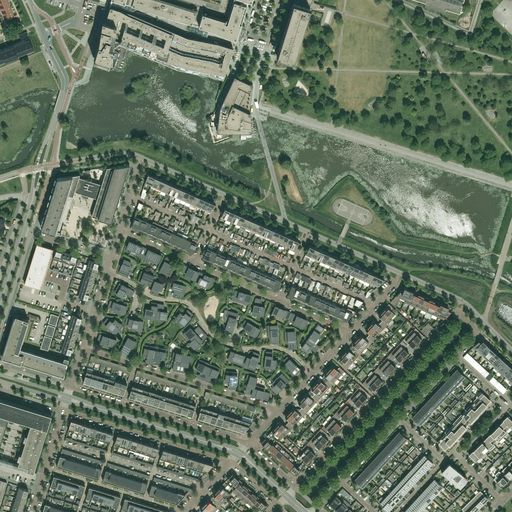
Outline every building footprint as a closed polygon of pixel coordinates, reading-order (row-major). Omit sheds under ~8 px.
[(0,9),(9,5),(7,0),(0,3),(0,9)] [(208,76),(223,80),(225,74),(229,62),(247,4),(248,0),(112,0),(106,20),(102,19),(100,32),(97,47),(93,59),(102,62),(103,63),(119,70),(128,53),(148,57),(177,69),(208,76)] [(309,7),(310,3),(311,3),(311,0),(296,0),(295,3),(294,2),(294,3),(293,2),(276,56),(293,61),(310,7),(309,7)] [(464,1),(464,0),(419,0),(426,2),(425,4),(446,11),(447,8),(460,13),(463,5),(462,4),(463,1),(464,1)] [(9,5),(0,9),(0,11),(1,11),(2,15),(12,11),(9,5)] [(4,18),(1,19),(2,21),(17,15),(14,16),(12,11),(2,15),(4,18)] [(30,40),(0,51),(0,62),(5,60),(6,61),(18,56),(17,55),(33,49),(30,40)] [(250,107),(253,84),(234,76),(221,103),(220,106),(216,131),(252,131),(251,118),(250,107)] [(111,222),(122,187),(129,164),(108,167),(106,167),(101,184),(100,188),(97,199),(91,216),(102,219),(101,221),(98,220),(95,228),(101,230),(105,220),(111,222)] [(151,185),(155,177),(148,173),(147,174),(147,176),(145,182),(151,185)] [(61,235),(72,198),(74,192),(79,177),(80,175),(57,178),(41,229),(61,235)] [(156,187),(160,179),(157,178),(158,177),(155,176),(155,177),(151,185),(150,187),(155,190),(156,187)] [(97,199),(100,188),(101,184),(79,177),(74,192),(83,194),(82,196),(88,198),(88,196),(97,199)] [(161,190),(165,182),(165,181),(162,180),(163,179),(160,178),(160,179),(156,187),(161,190)] [(166,192),(170,184),(170,183),(167,182),(168,181),(165,180),(165,181),(165,182),(161,190),(166,192)] [(171,195),(175,186),(175,185),(172,184),(173,184),(170,183),(170,184),(166,192),(165,193),(171,195)] [(175,197),(179,188),(180,188),(177,186),(175,185),(175,186),(171,195),(175,197)] [(181,198),(184,190),(185,190),(182,189),(182,188),(180,187),(180,188),(179,188),(175,197),(181,199),(181,198)] [(186,200),(189,193),(190,192),(187,191),(187,190),(185,189),(185,190),(184,190),(181,198),(186,200)] [(190,204),(194,195),(195,194),(192,193),(192,192),(190,191),(190,192),(189,193),(186,200),(185,202),(190,204)] [(195,207),(199,197),(199,196),(197,195),(195,194),(194,195),(190,204),(190,205),(195,207)] [(200,208),(204,199),(204,198),(202,197),(200,196),(199,196),(199,197),(195,207),(197,208),(197,207),(200,208)] [(205,210),(209,201),(207,200),(207,199),(205,198),(204,198),(204,199),(200,208),(205,210)] [(210,214),(214,204),(215,203),(209,201),(205,210),(204,211),(210,214),(209,214),(210,214)] [(230,210),(225,207),(220,217),(221,217),(225,219),(229,210),(230,210)] [(230,222),(234,213),(235,212),(232,211),(232,210),(230,209),(230,210),(229,210),(225,219),(230,222)] [(236,223),(239,215),(240,214),(237,213),(237,212),(235,211),(235,212),(234,213),(230,222),(231,222),(231,221),(236,223)] [(240,226),(244,217),(245,216),(242,215),(240,214),(239,215),(236,223),(235,224),(240,226)] [(138,227),(142,219),(134,216),(132,223),(131,225),(138,228),(138,227)] [(245,228),(249,219),(250,218),(247,217),(245,216),(244,217),(240,226),(245,228)] [(143,230),(147,221),(142,218),(142,219),(138,227),(138,228),(141,229),(140,230),(143,231),(143,230)] [(250,230),(254,221),(252,220),(252,219),(250,218),(249,219),(245,228),(250,230)] [(255,233),(259,224),(259,223),(257,222),(257,221),(255,220),(254,221),(250,230),(255,233)] [(148,232),(152,224),(147,222),(147,221),(143,230),(146,231),(145,232),(148,233),(148,232)] [(153,235),(158,224),(153,222),(152,224),(148,232),(151,234),(150,234),(153,235)] [(260,235),(264,226),(264,225),(262,224),(262,223),(260,222),(259,223),(259,224),(255,233),(260,235)] [(158,237),(163,226),(158,224),(153,235),(155,236),(158,237)] [(265,237),(269,228),(269,227),(267,226),(265,224),(264,225),(264,226),(260,235),(259,236),(265,238),(265,237)] [(163,239),(168,228),(163,226),(158,237),(160,238),(163,240),(163,239)] [(270,239),(274,230),(274,229),(272,228),(270,227),(269,227),(269,228),(265,237),(270,239)] [(168,241),(172,232),(173,230),(168,228),(163,239),(165,240),(165,241),(167,242),(168,241)] [(275,241),(279,232),(277,231),(277,230),(274,229),(274,230),(270,239),(275,241)] [(280,244),(284,234),(282,233),(282,232),(280,231),(279,232),(275,241),(280,244)] [(173,243),(177,234),(172,232),(168,241),(170,242),(170,243),(172,244),(173,243)] [(285,245),(289,236),(286,235),(287,234),(284,233),(284,234),(280,244),(285,246),(285,245)] [(178,246),(181,237),(177,235),(177,234),(173,243),(175,245),(177,246),(178,246)] [(290,248),(294,239),(294,238),(291,237),(292,237),(289,236),(285,245),(290,247),(290,248)] [(183,247),(186,239),(181,237),(178,246),(180,247),(182,248),(183,248),(183,247)] [(295,250),(299,241),(299,240),(294,238),(294,239),(290,248),(295,250)] [(188,249),(191,241),(186,239),(183,247),(183,248),(185,249),(187,250),(188,250),(188,249)] [(193,252),(196,244),(198,241),(192,239),(191,241),(188,249),(188,250),(193,252)] [(139,253),(142,246),(136,244),(137,243),(136,243),(136,244),(129,241),(125,250),(130,252),(131,249),(137,252),(139,253)] [(24,283),(41,289),(53,248),(37,243),(29,268),(24,283)] [(314,247),(309,245),(304,256),(305,256),(310,258),(314,248),(314,247)] [(208,259),(212,249),(207,247),(203,257),(208,259)] [(314,260),(319,250),(319,249),(317,248),(315,247),(314,247),(314,248),(310,258),(314,260)] [(58,261),(61,251),(56,249),(53,259),(58,261)] [(157,264),(161,255),(156,252),(148,249),(145,256),(148,257),(153,259),(152,262),(157,264)] [(213,260),(217,253),(212,250),(212,249),(208,259),(210,260),(210,261),(213,262),(213,261),(213,260)] [(320,261),(324,252),(322,251),(322,250),(320,249),(319,249),(319,250),(314,260),(315,260),(315,259),(320,261)] [(63,262),(66,253),(61,251),(58,261),(63,262)] [(325,263),(329,254),(327,253),(327,252),(324,251),(324,252),(320,261),(325,263)] [(69,264),(72,254),(66,253),(63,262),(69,264)] [(218,263),(222,255),(217,253),(213,260),(213,261),(215,262),(215,263),(218,264),(218,263)] [(330,266),(334,257),(334,256),(332,255),(332,254),(329,253),(329,254),(325,263),(330,266)] [(74,266),(77,256),(72,254),(69,264),(74,266)] [(223,266),(227,256),(226,257),(222,255),(218,263),(220,264),(220,265),(222,266),(223,266)] [(335,268),(339,259),(339,258),(336,257),(337,257),(334,255),(334,256),(334,257),(330,266),(335,268)] [(228,268),(232,258),(227,256),(223,266),(225,267),(227,268),(228,268)] [(169,266),(170,264),(167,262),(169,259),(166,257),(163,263),(158,272),(163,275),(163,274),(164,272),(170,275),(173,268),(169,266)] [(233,270),(237,260),(232,258),(228,268),(230,269),(232,270),(233,270)] [(339,271),(344,261),(344,260),(341,259),(342,259),(339,258),(339,259),(335,268),(334,269),(339,271)] [(97,268),(99,262),(89,259),(87,265),(97,268)] [(127,270),(129,265),(131,261),(124,259),(123,262),(122,264),(121,264),(122,265),(118,272),(128,276),(130,271),(127,270)] [(238,272),(242,262),(237,260),(233,270),(235,271),(235,272),(237,273),(238,272)] [(345,272),(349,263),(346,261),(347,261),(344,260),(344,261),(339,271),(340,270),(345,272)] [(242,274),(247,265),(242,262),(238,272),(240,273),(240,274),(242,275),(242,274)] [(350,274),(354,265),(351,264),(352,263),(349,262),(349,263),(345,272),(350,274)] [(354,277),(358,268),(359,267),(356,266),(356,265),(354,264),(354,265),(350,274),(354,277)] [(95,273),(97,268),(87,265),(85,270),(95,273)] [(247,276),(252,267),(247,265),(242,274),(245,275),(245,276),(247,277),(247,276)] [(359,280),(363,270),(364,269),(361,268),(359,266),(359,267),(358,268),(354,277),(354,278),(359,280)] [(195,281),(199,271),(193,269),(194,268),(193,268),(193,269),(188,267),(186,273),(191,276),(190,278),(195,281)] [(252,279),(257,269),(252,267),(247,276),(250,278),(252,279)] [(257,281),(262,271),(257,269),(252,279),(255,280),(257,281)] [(364,281),(368,272),(369,271),(366,270),(364,269),(363,270),(359,280),(360,279),(364,281)] [(94,278),(95,273),(85,270),(84,275),(94,278)] [(151,281),(153,275),(151,274),(144,271),(142,277),(139,276),(137,280),(144,283),(144,284),(144,283),(147,284),(148,280),(151,281)] [(262,284),(262,283),(267,273),(262,271),(257,281),(260,282),(262,284)] [(370,282),(373,274),(374,274),(371,272),(369,271),(368,272),(364,281),(369,283),(370,282)] [(267,285),(271,276),(267,273),(262,283),(265,284),(265,285),(267,286),(267,285)] [(212,283),(214,278),(207,275),(207,274),(206,275),(204,274),(203,278),(200,277),(197,283),(200,284),(206,287),(209,281),(212,283)] [(377,286),(383,280),(384,278),(374,274),(373,274),(370,282),(377,285),(377,286)] [(92,283),(94,278),(84,275),(82,280),(92,283)] [(157,293),(161,283),(155,280),(156,276),(153,275),(151,281),(154,282),(151,291),(153,291),(152,292),(153,292),(157,293)] [(272,287),(276,278),(271,276),(267,285),(270,286),(269,287),(272,288),(272,287)] [(277,290),(282,280),(281,280),(276,278),(272,287),(277,290)] [(90,288),(92,283),(82,280),(81,285),(90,288)] [(126,293),(125,292),(127,290),(133,294),(134,291),(119,282),(117,287),(119,288),(117,294),(123,297),(125,292),(126,293)] [(185,291),(186,285),(176,283),(173,282),(172,288),(175,289),(173,293),(176,294),(175,295),(176,295),(176,294),(180,295),(182,290),(185,291)] [(293,296),(297,287),(292,285),(292,284),(287,294),(293,297),(293,296)] [(89,293),(90,288),(81,285),(79,290),(89,293)] [(298,298),(302,289),(297,287),(293,296),(293,297),(295,298),(297,299),(298,298)] [(404,302),(410,290),(409,289),(404,287),(403,290),(402,290),(401,289),(390,302),(395,307),(396,307),(400,297),(405,299),(404,302)] [(249,301),(251,295),(242,292),(242,291),(242,292),(234,289),(232,296),(238,298),(237,301),(242,302),(243,300),(249,301)] [(303,300),(307,291),(302,289),(298,298),(297,299),(300,300),(302,301),(303,300)] [(410,304),(415,292),(410,290),(410,289),(409,289),(410,290),(404,302),(410,304)] [(87,299),(89,293),(79,290),(77,296),(87,299)] [(307,302),(312,293),(307,291),(303,300),(302,301),(305,302),(305,303),(307,304),(307,303),(308,302),(307,302)] [(415,307),(421,294),(420,294),(415,292),(410,304),(415,307)] [(312,305),(317,296),(312,293),(307,302),(308,302),(307,303),(310,304),(310,305),(312,306),(312,305),(313,305),(312,305)] [(421,309),(426,297),(426,296),(426,297),(421,294),(420,294),(421,294),(415,307),(421,309)] [(317,307),(321,298),(317,296),(312,305),(313,305),(312,305),(315,306),(315,307),(317,308),(317,307)] [(263,316),(265,306),(261,306),(262,305),(261,305),(261,306),(257,305),(258,298),(255,297),(254,304),(252,311),(258,312),(258,315),(263,316)] [(426,311),(432,299),(431,299),(426,297),(421,309),(426,311)] [(322,309),(326,300),(321,298),(317,307),(320,309),(319,309),(322,310),(322,309)] [(432,314),(437,302),(437,301),(437,302),(432,299),(426,311),(432,314)] [(327,311),(331,302),(326,300),(322,309),(322,310),(325,311),(324,311),(327,312),(327,311)] [(124,315),(127,305),(121,304),(122,303),(121,303),(121,304),(116,302),(113,301),(112,305),(109,304),(108,307),(114,309),(120,311),(119,313),(124,315)] [(155,320),(158,303),(154,302),(153,309),(151,309),(151,308),(151,309),(146,308),(145,315),(150,316),(150,318),(150,319),(155,320)] [(332,314),(336,306),(336,304),(331,302),(327,311),(327,312),(330,313),(329,313),(332,315),(332,314)] [(437,316),(443,304),(442,304),(437,302),(432,314),(437,316)] [(166,319),(167,312),(162,311),(162,310),(162,311),(160,310),(161,304),(158,303),(155,320),(156,317),(166,319)] [(391,310),(394,308),(389,303),(388,303),(389,304),(386,306),(382,310),(390,318),(394,313),(391,310)] [(443,319),(451,311),(450,311),(447,310),(448,307),(443,304),(437,316),(438,315),(442,317),(442,318),(443,319)] [(285,318),(288,311),(281,308),(281,307),(280,308),(275,305),(271,315),(276,317),(276,316),(277,314),(282,316),(285,318)] [(337,316),(341,307),(341,308),(336,306),(332,314),(335,315),(334,316),(337,317),(337,316)] [(342,318),(346,309),(341,307),(337,316),(339,317),(339,318),(342,319),(342,318)] [(347,318),(352,313),(354,311),(347,308),(346,309),(342,318),(346,320),(347,318)] [(235,321),(237,313),(228,310),(226,315),(227,315),(229,316),(225,328),(232,330),(233,327),(234,324),(235,321),(236,321),(235,321)] [(385,326),(392,319),(390,318),(382,310),(378,315),(383,319),(381,322),(380,321),(380,322),(385,326)] [(184,324),(193,314),(190,312),(188,314),(185,312),(183,315),(183,314),(183,313),(182,314),(180,312),(175,317),(184,324)] [(56,325),(58,316),(51,314),(48,323),(56,325)] [(80,322),(82,317),(72,314),(70,319),(80,322)] [(25,327),(28,319),(15,315),(13,323),(25,327)] [(303,329),(307,319),(301,317),(302,316),(301,317),(297,315),(294,321),(299,324),(298,326),(298,327),(303,329)] [(142,328),(143,321),(136,319),(135,319),(129,318),(128,325),(131,326),(130,329),(135,330),(136,327),(142,328)] [(78,327),(80,322),(70,319),(68,324),(78,327)] [(117,328),(120,323),(115,319),(113,321),(112,321),(113,321),(112,322),(110,320),(108,323),(105,320),(103,323),(108,327),(116,334),(119,330),(119,329),(117,328)] [(379,334),(385,326),(380,322),(378,324),(373,320),(369,324),(377,332),(379,334)] [(254,337),(260,328),(255,326),(255,325),(254,325),(247,321),(244,327),(252,332),(250,334),(254,337)] [(23,336),(25,327),(13,323),(10,332),(23,336)] [(77,333),(78,327),(68,324),(67,330),(77,333)] [(271,340),(278,340),(278,330),(277,324),(270,325),(270,331),(268,331),(268,336),(271,336),(271,340)] [(373,336),(377,332),(369,324),(365,329),(370,333),(368,336),(367,336),(372,341),(375,338),(373,336)] [(55,327),(48,325),(45,334),(52,336),(55,327)] [(313,342),(320,334),(324,328),(321,326),(317,332),(314,329),(311,334),(310,333),(311,334),(308,338),(313,342)] [(197,335),(203,330),(200,328),(195,333),(194,331),(194,330),(194,331),(190,327),(183,334),(190,342),(197,335)] [(422,338),(424,336),(419,331),(417,334),(412,329),(408,334),(418,343),(422,338)] [(75,338),(77,333),(67,330),(65,335),(75,338)] [(295,338),(294,330),(285,331),(285,342),(292,342),(292,349),(295,348),(295,338)] [(20,344),(23,336),(10,332),(7,340),(20,344)] [(200,342),(207,335),(205,333),(200,338),(197,335),(190,342),(189,342),(194,348),(199,343),(200,343),(200,342)] [(366,348),(372,341),(367,336),(365,338),(360,334),(356,338),(366,348)] [(418,343),(408,334),(401,341),(406,346),(406,345),(408,343),(413,347),(417,343),(418,343)] [(48,350),(52,338),(44,335),(40,348),(48,350)] [(73,343),(75,338),(65,335),(64,340),(73,343)] [(108,344),(114,346),(116,339),(109,337),(109,336),(109,337),(106,336),(102,335),(100,342),(104,343),(103,345),(108,347),(108,344)] [(127,353),(129,350),(131,351),(134,347),(131,346),(134,340),(128,337),(124,343),(123,343),(124,344),(123,347),(119,353),(122,354),(124,351),(127,353)] [(319,346),(313,342),(308,338),(301,347),(307,351),(310,347),(311,348),(311,347),(310,347),(311,345),(317,349),(319,346)] [(359,355),(366,348),(356,338),(356,339),(352,343),(357,347),(354,350),(359,355)] [(478,352),(486,344),(482,340),(481,340),(480,339),(472,347),(477,351),(475,353),(477,354),(478,353),(478,352)] [(13,360),(17,346),(19,346),(20,344),(7,340),(2,357),(13,360)] [(72,348),(73,343),(64,340),(62,345),(72,348)] [(404,348),(406,346),(401,341),(395,348),(405,357),(409,352),(404,348)] [(490,348),(486,344),(478,352),(478,353),(482,356),(490,348)] [(70,353),(72,348),(62,345),(60,350),(70,353)] [(20,362),(24,349),(19,348),(19,346),(17,346),(13,360),(20,362)] [(152,363),(156,347),(151,346),(150,349),(144,347),(143,354),(146,355),(146,356),(147,355),(150,356),(149,363),(152,363)] [(164,359),(166,352),(160,350),(160,348),(161,348),(156,347),(152,363),(156,364),(156,360),(160,361),(161,359),(161,358),(164,359)] [(353,362),(359,355),(354,350),(352,352),(347,348),(343,352),(353,362)] [(405,357),(395,348),(388,355),(393,360),(393,359),(395,357),(400,361),(404,357),(405,357)] [(486,360),(493,352),(490,348),(482,356),(486,360)] [(27,364),(31,352),(24,349),(20,362),(27,364)] [(241,365),(244,355),(241,354),(236,352),(237,352),(236,352),(231,350),(228,357),(237,360),(236,363),(241,365)] [(275,369),(276,359),(273,359),(273,358),(272,359),(268,358),(269,351),(266,351),(264,365),(270,366),(270,369),(275,369)] [(35,367),(39,354),(31,352),(27,364),(35,367)] [(181,364),(183,354),(176,352),(175,360),(174,359),(174,360),(175,360),(174,363),(173,370),(176,371),(177,364),(181,364)] [(346,369),(353,362),(343,352),(343,353),(339,357),(344,362),(341,364),(346,369)] [(490,363),(497,355),(493,352),(486,360),(489,363),(487,364),(488,365),(490,363)] [(255,367),(260,354),(257,353),(254,359),(250,358),(250,357),(247,356),(243,366),(248,367),(249,365),(255,367)] [(42,369),(46,356),(39,354),(35,367),(42,369)] [(186,373),(188,362),(189,363),(189,362),(188,362),(189,355),(183,354),(181,364),(184,365),(183,372),(186,373)] [(391,362),(393,360),(388,355),(382,362),(392,371),(391,371),(396,366),(391,362)] [(494,367),(501,359),(497,355),(490,363),(494,367)] [(49,371),(53,358),(46,356),(42,369),(49,371)] [(56,373),(60,361),(53,358),(49,371),(56,373)] [(299,368),(295,364),(296,364),(296,363),(295,364),(289,358),(284,364),(295,373),(299,368)] [(498,371),(505,363),(501,359),(494,367),(497,370),(495,372),(496,373),(498,371)] [(63,376),(67,363),(60,361),(56,373),(63,376)] [(203,379),(210,363),(205,361),(204,364),(199,362),(196,368),(200,370),(200,371),(199,374),(201,375),(200,378),(203,379)] [(392,371),(382,362),(375,369),(380,374),(382,371),(387,376),(391,371),(392,372),(392,371)] [(216,377),(219,370),(213,368),(214,366),(214,365),(210,363),(203,379),(206,380),(207,378),(209,379),(211,376),(211,375),(216,377)] [(502,374),(509,366),(505,363),(498,371),(501,373),(499,375),(500,376),(502,374)] [(338,378),(344,371),(339,366),(339,367),(337,369),(332,365),(328,369),(327,369),(338,378)] [(511,371),(511,368),(509,366),(502,374),(505,377),(503,379),(504,380),(506,378),(511,371)] [(331,385),(338,378),(327,369),(328,369),(324,374),(328,378),(326,380),(331,385)] [(378,376),(380,374),(375,369),(369,376),(379,386),(379,385),(378,385),(383,381),(378,376)] [(464,376),(457,369),(453,373),(460,380),(464,376)] [(89,383),(93,371),(92,372),(86,371),(83,381),(89,383)] [(95,385),(98,373),(93,371),(89,383),(95,385)] [(230,381),(229,384),(232,385),(232,388),(235,389),(237,375),(231,374),(232,371),(226,371),(225,381),(228,381),(228,382),(229,382),(229,381),(230,381)] [(100,387),(104,374),(98,373),(95,385),(100,387)] [(283,386),(288,380),(281,373),(277,377),(279,379),(276,383),(273,386),(279,391),(281,388),(283,386),(284,386),(283,386)] [(460,380),(453,373),(449,377),(457,384),(460,380)] [(106,389),(110,376),(104,374),(100,387),(106,389)] [(254,385),(257,377),(250,375),(248,382),(247,382),(248,383),(247,386),(253,388),(254,385)] [(112,390),(115,380),(110,378),(110,376),(106,389),(112,390)] [(379,386),(369,376),(362,383),(367,388),(369,385),(374,390),(378,385),(379,386)] [(457,384),(449,377),(445,381),(453,388),(457,384)] [(325,392),(331,385),(326,380),(326,381),(324,383),(319,379),(315,383),(314,383),(325,392)] [(117,392),(121,381),(115,380),(112,390),(117,392)] [(123,394),(127,383),(121,381),(117,392),(123,394)] [(354,381),(349,384),(352,388),(350,389),(352,391),(358,387),(354,381)] [(453,388),(445,381),(442,385),(449,392),(453,388)] [(318,399),(325,392),(314,383),(315,383),(311,388),(315,392),(313,395),(313,394),(313,395),(318,399)] [(135,398),(138,385),(138,387),(132,385),(129,396),(135,398)] [(140,399),(144,387),(138,385),(135,398),(140,399)] [(262,397),(264,391),(258,389),(259,386),(254,385),(253,388),(251,394),(257,396),(256,396),(257,397),(257,396),(262,397)] [(449,392),(442,385),(438,389),(445,396),(449,392)] [(363,393),(365,390),(365,391),(365,390),(360,386),(353,393),(364,402),(363,402),(367,397),(363,393)] [(146,401),(150,389),(144,387),(140,399),(146,401)] [(152,403),(156,390),(150,389),(146,401),(152,403)] [(445,396),(438,389),(434,393),(442,400),(445,396)] [(158,405),(161,392),(161,394),(155,392),(156,390),(152,403),(158,405)] [(163,407),(167,394),(161,392),(158,405),(163,407)] [(490,400),(483,393),(481,392),(477,396),(486,404),(490,400)] [(312,406),(318,399),(313,395),(311,397),(306,393),(302,397),(301,397),(312,406)] [(364,402),(353,393),(347,400),(352,404),(354,402),(359,406),(363,402),(364,402)] [(442,400),(434,393),(430,397),(438,404),(442,400)] [(169,408),(173,396),(172,397),(167,396),(167,394),(163,407),(169,408)] [(175,410),(179,398),(173,396),(169,408),(175,410)] [(486,404),(477,396),(473,401),(482,409),(483,407),(486,404)] [(305,413),(312,406),(301,397),(302,398),(298,402),(302,406),(300,409),(305,413)] [(438,404),(430,397),(427,401),(434,408),(438,404)] [(33,473),(40,450),(51,415),(45,412),(0,398),(0,414),(32,424),(31,426),(30,426),(18,464),(27,467),(27,470),(33,473)] [(181,412),(184,401),(179,399),(179,398),(175,410),(181,412)] [(350,407),(352,404),(352,405),(352,404),(347,400),(340,407),(351,416),(350,416),(354,411),(350,407)] [(186,414),(190,403),(184,401),(181,412),(186,414)] [(434,408),(427,401),(423,405),(430,412),(434,408)] [(482,409),(473,401),(475,403),(471,407),(469,405),(478,414),(483,408),(483,407),(482,409)] [(192,415),(195,405),(190,403),(186,414),(192,415)] [(430,412),(423,405),(419,409),(427,416),(430,412)] [(478,414),(469,405),(465,410),(474,418),(478,414)] [(203,419),(207,408),(201,406),(197,417),(203,419)] [(209,421),(213,408),(207,406),(207,408),(203,419),(209,421)] [(299,421),(305,413),(300,409),(298,411),(293,407),(289,411),(288,411),(299,421)] [(351,416),(340,407),(334,414),(339,419),(339,418),(341,416),(346,420),(350,416),(351,416)] [(215,423),(219,410),(213,408),(209,421),(215,423)] [(322,414),(327,419),(332,414),(328,409),(322,414)] [(427,416),(419,409),(415,414),(423,420),(427,416)] [(221,424),(224,412),(219,410),(215,423),(221,424)] [(474,418),(465,410),(466,412),(463,416),(461,414),(469,422),(470,423),(474,418)] [(292,428),(299,421),(288,411),(289,412),(285,416),(289,420),(287,423),(292,428)] [(226,426),(230,414),(224,412),(221,424),(226,426)] [(232,428),(236,415),(230,414),(226,426),(232,428)] [(337,421),(339,419),(334,414),(327,421),(337,430),(338,430),(337,430),(341,425),(337,421)] [(423,420),(415,414),(412,417),(416,420),(416,421),(419,425),(423,420)] [(469,422),(461,414),(457,419),(465,427),(469,422)] [(238,430),(242,417),(236,415),(232,428),(238,430)] [(511,419),(508,416),(508,415),(503,420),(504,420),(511,428),(511,419)] [(243,431),(252,422),(241,419),(242,417),(238,430),(243,431)] [(465,427),(457,419),(453,423),(462,431),(463,430),(463,429),(465,427)] [(73,431),(76,421),(71,420),(70,424),(68,429),(73,431)] [(504,420),(500,424),(499,424),(508,433),(506,431),(510,427),(511,429),(511,428),(504,420)] [(78,433),(81,423),(76,421),(73,431),(78,433)] [(286,435),(292,428),(287,423),(285,425),(280,421),(276,425),(275,425),(286,435)] [(337,430),(327,421),(321,427),(327,432),(327,431),(328,430),(333,434),(337,430)] [(84,434),(87,424),(81,423),(78,433),(84,434)] [(462,431),(453,423),(452,423),(454,425),(451,429),(449,427),(448,427),(457,435),(457,436),(462,431)] [(89,436),(92,426),(87,424),(84,434),(89,436)] [(508,433),(499,424),(500,424),(499,424),(495,428),(495,429),(504,437),(508,433)] [(286,435),(275,425),(276,426),(268,434),(268,433),(268,434),(271,437),(275,433),(280,438),(284,433),(285,435),(286,435)] [(94,437),(97,428),(92,426),(89,436),(94,437)] [(457,435),(448,427),(444,432),(453,440),(455,439),(454,438),(457,436),(457,435)] [(99,439),(102,429),(97,428),(94,437),(99,439)] [(323,435),(326,433),(321,428),(314,435),(324,444),(325,444),(324,444),(328,439),(323,435)] [(504,437),(495,429),(495,428),(493,430),(494,430),(491,433),(499,441),(504,437)] [(104,441),(107,431),(102,429),(99,439),(104,441)] [(109,442),(113,433),(107,431),(104,441),(109,442)] [(407,438),(400,432),(399,431),(395,435),(403,442),(407,438)] [(453,440),(444,432),(446,434),(442,438),(449,444),(449,445),(453,440)] [(499,441),(491,433),(487,437),(495,446),(495,445),(494,444),(497,440),(499,442),(499,441)] [(119,445),(122,436),(117,434),(114,444),(119,445)] [(274,445),(268,440),(271,437),(268,434),(261,442),(265,446),(264,446),(265,446),(269,450),(274,445)] [(324,444),(314,435),(308,442),(313,447),(315,444),(320,449),(324,444),(324,445),(324,444)] [(403,442),(395,435),(392,439),(399,446),(403,442)] [(124,447),(127,437),(122,436),(119,445),(124,447)] [(129,449),(132,439),(127,437),(124,447),(129,449)] [(487,437),(483,441),(482,441),(491,450),(495,446),(487,437)] [(449,444),(442,438),(438,443),(441,445),(440,445),(444,449),(445,449),(449,444)] [(135,450),(138,440),(132,439),(129,449),(135,450)] [(399,446),(392,439),(388,443),(395,450),(399,446)] [(140,452),(143,442),(138,440),(135,450),(140,452)] [(273,455),(283,445),(278,440),(274,445),(269,450),(269,451),(269,450),(274,454),(273,455)] [(491,450),(482,441),(483,441),(482,441),(478,445),(478,446),(486,454),(487,454),(485,452),(489,448),(490,450),(491,450)] [(145,453),(148,444),(143,442),(140,452),(145,453)] [(311,449),(313,447),(308,442),(301,449),(311,459),(312,458),(311,458),(315,454),(311,449)] [(395,450),(388,443),(384,447),(392,454),(395,450)] [(150,455),(153,445),(148,444),(145,453),(150,455)] [(155,457),(158,447),(153,445),(150,455),(155,457)] [(278,459),(287,449),(283,445),(273,455),(274,455),(274,454),(278,458),(278,459)] [(486,454),(478,446),(478,445),(476,447),(477,447),(474,450),(482,458),(486,454)] [(392,454),(384,447),(381,451),(388,458),(392,454)] [(165,460),(168,450),(163,448),(160,458),(165,460)] [(282,463),(292,453),(287,449),(278,459),(278,458),(282,462),(282,463)] [(304,466),(311,458),(311,459),(301,449),(303,451),(299,455),(304,460),(300,464),(304,467),(304,466)] [(170,461),(173,451),(168,450),(165,460),(170,461)] [(482,458),(474,450),(469,454),(476,461),(480,457),(482,459),(482,458)] [(175,463),(178,453),(173,451),(170,461),(175,463)] [(388,458),(381,451),(377,455),(384,462),(388,458)] [(180,464),(184,455),(178,453),(175,463),(180,464)] [(291,462),(296,457),(292,453),(282,463),(283,463),(287,466),(287,467),(291,462)] [(62,468),(65,457),(60,455),(57,463),(57,466),(62,468)] [(186,466),(189,456),(184,455),(180,464),(186,466)] [(384,462),(377,455),(373,459),(381,466),(384,462)] [(432,462),(424,455),(421,459),(429,466),(432,462)] [(191,468),(194,458),(189,456),(186,466),(191,468)] [(67,469),(70,460),(65,458),(65,457),(62,468),(67,469)] [(196,469),(199,459),(194,458),(191,468),(196,469)] [(201,471),(204,461),(199,459),(196,469),(201,471)] [(381,466),(373,459),(370,463),(377,470),(381,466)] [(429,466),(421,459),(417,463),(425,470),(429,466)] [(72,471),(75,461),(70,460),(67,469),(72,471)] [(77,472),(80,463),(75,461),(72,471),(77,472)] [(210,467),(213,464),(204,461),(201,471),(205,472),(210,467)] [(296,475),(303,466),(304,467),(300,464),(297,467),(291,462),(287,467),(292,471),(291,471),(292,471),(296,475)] [(82,474),(85,464),(80,463),(77,472),(82,474)] [(377,470),(370,463),(366,467),(373,474),(377,470)] [(425,470),(417,463),(413,467),(421,474),(425,470)] [(446,475),(453,467),(452,467),(453,466),(448,463),(441,471),(446,475)] [(88,476),(91,466),(85,464),(82,474),(88,476)] [(93,477),(96,467),(96,468),(91,466),(88,476),(93,477)] [(511,476),(511,471),(507,466),(501,472),(500,472),(508,480),(511,476)] [(98,479),(101,468),(96,467),(93,477),(98,479)] [(373,474),(366,467),(362,471),(370,478),(373,474)] [(421,474),(413,467),(410,471),(418,478),(421,474)] [(450,479),(457,471),(457,470),(453,467),(446,475),(450,479)] [(108,482),(111,471),(106,470),(102,480),(108,482)] [(455,483),(462,475),(463,474),(458,470),(458,471),(457,471),(450,479),(455,483)] [(113,483),(116,474),(111,472),(111,471),(108,482),(113,483)] [(370,478),(362,471),(359,475),(366,482),(370,478)] [(418,478),(410,471),(406,475),(414,482),(418,478)] [(508,480),(500,472),(501,472),(499,471),(498,472),(495,475),(496,476),(494,479),(499,484),(501,486),(502,486),(508,480)] [(241,481),(236,477),(237,477),(237,476),(236,477),(232,473),(228,478),(225,481),(224,481),(227,484),(231,481),(236,486),(241,481)] [(118,485),(121,476),(116,474),(113,483),(118,485)] [(56,488),(59,477),(54,475),(50,486),(56,488)] [(366,482),(359,475),(355,479),(358,483),(359,483),(358,484),(362,487),(366,482)] [(414,482),(406,475),(402,479),(410,486),(414,482)] [(460,487),(467,478),(462,475),(455,483),(460,487)] [(123,487),(126,477),(121,476),(118,485),(123,487)] [(61,488),(64,479),(59,477),(56,488),(56,487),(61,488)] [(128,488),(131,479),(126,477),(123,487),(128,488)] [(66,490),(69,480),(64,479),(61,488),(66,490)] [(134,490),(136,480),(131,479),(128,488),(134,490)] [(410,486),(402,479),(398,483),(407,490),(410,486)] [(442,486),(434,479),(431,483),(439,490),(442,486)] [(71,491),(74,482),(69,480),(66,490),(71,491)] [(139,492),(142,481),(141,482),(136,480),(134,490),(139,492)] [(144,493),(147,483),(142,481),(139,492),(144,493)] [(229,492),(224,488),(227,484),(224,481),(217,489),(216,489),(227,499),(227,498),(225,497),(229,492)] [(236,495),(246,485),(245,485),(241,481),(236,486),(232,491),(236,495)] [(76,494),(80,484),(74,482),(71,491),(76,493),(76,494)] [(407,490),(398,483),(395,487),(403,494),(407,490)] [(439,490),(431,483),(427,487),(435,494),(439,490)] [(82,496),(85,485),(80,484),(76,494),(82,496)] [(154,496),(157,487),(157,486),(152,484),(148,494),(154,496)] [(241,499),(250,489),(245,485),(246,485),(236,495),(241,499)] [(26,495),(28,490),(18,487),(17,492),(26,495)] [(91,499),(94,488),(89,487),(86,497),(91,499)] [(162,488),(157,487),(154,496),(159,498),(162,488)] [(403,494),(395,487),(391,491),(399,498),(403,494)] [(435,494),(427,487),(423,491),(431,498),(435,494)] [(97,499),(100,490),(94,488),(91,499),(92,498),(97,499)] [(164,499),(167,490),(162,488),(159,498),(164,499)] [(220,506),(227,499),(216,489),(217,490),(213,494),(217,499),(215,501),(220,506)] [(245,503),(254,493),(250,489),(241,499),(245,503)] [(102,501),(105,491),(100,490),(97,499),(102,501)] [(169,501),(172,491),(167,490),(164,499),(169,501)] [(488,498),(480,490),(475,495),(483,503),(488,498)] [(107,503),(110,493),(105,491),(102,501),(107,503)] [(177,493),(172,491),(169,501),(174,503),(177,493)] [(399,498),(391,491),(387,495),(396,502),(399,498)] [(431,498),(423,491),(420,495),(428,502),(431,498)] [(25,500),(26,495),(17,492),(15,497),(25,500)] [(181,499),(185,494),(177,492),(177,493),(174,503),(177,503),(178,502),(180,500),(181,499)] [(112,505),(115,495),(110,493),(107,503),(112,504),(112,505)] [(254,502),(259,497),(258,497),(254,493),(255,493),(254,493),(245,503),(247,501),(251,506),(254,502)] [(117,507),(120,496),(115,495),(112,505),(117,507)] [(341,501),(340,500),(336,496),(335,495),(328,503),(333,507),(335,504),(337,506),(341,501)] [(396,502),(387,495),(384,499),(392,506),(396,502)] [(428,502),(420,495),(416,499),(424,506),(428,502)] [(483,503),(475,495),(471,499),(478,507),(483,503)] [(23,505),(25,500),(15,497),(13,502),(23,505)] [(261,511),(267,505),(263,502),(264,501),(263,501),(263,502),(259,497),(254,502),(260,507),(257,511),(261,511)] [(126,510),(130,499),(125,498),(121,508),(126,510)] [(132,510),(135,501),(130,499),(126,510),(127,510),(127,509),(132,510)] [(212,511),(214,511),(220,506),(215,501),(213,503),(208,499),(204,504),(203,503),(212,511)] [(392,506),(384,499),(380,503),(383,506),(382,507),(383,508),(387,511),(392,506)] [(424,506),(416,499),(412,503),(420,510),(424,506)] [(478,507),(471,499),(466,504),(474,511),(478,507)] [(22,510),(23,505),(13,502),(12,507),(22,510)] [(348,507),(346,506),(342,502),(335,509),(337,511),(340,511),(342,511),(344,511),(348,507)] [(47,511),(50,505),(45,503),(43,511),(42,511),(47,511)] [(212,511),(203,503),(204,504),(200,508),(203,511),(212,511)] [(418,511),(420,510),(412,503),(409,507),(414,511),(418,511)]
